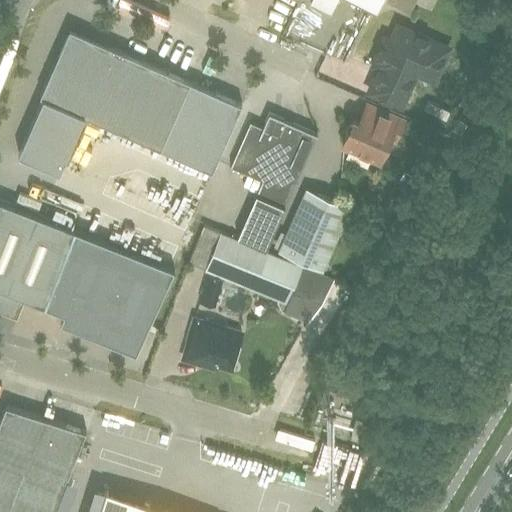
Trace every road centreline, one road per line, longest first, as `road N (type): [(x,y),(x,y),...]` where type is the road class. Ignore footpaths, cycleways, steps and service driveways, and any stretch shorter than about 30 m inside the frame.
road 1 (unclassified): [(0,357),(273,441)]
road 2 (unclassified): [(142,0),(288,63)]
